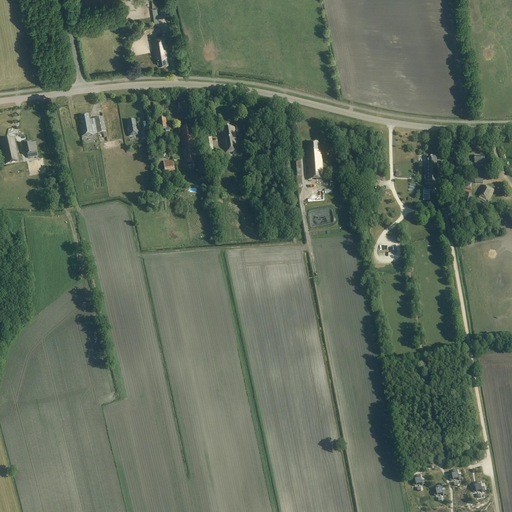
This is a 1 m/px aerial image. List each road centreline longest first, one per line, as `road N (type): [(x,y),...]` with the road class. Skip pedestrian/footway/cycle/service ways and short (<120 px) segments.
road 1 (tertiary): [(81,91),(217,86),(400,124),(511,128)]
road 2 (track): [(81,271),(41,96)]
